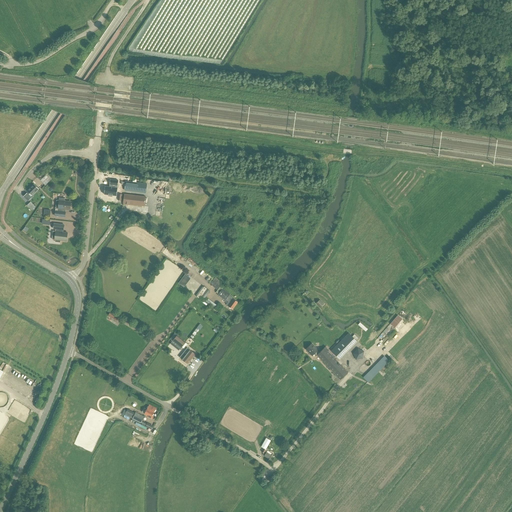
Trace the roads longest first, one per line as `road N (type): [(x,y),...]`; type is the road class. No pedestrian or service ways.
road 1 (tertiary): [(0,195),(132,0)]
road 2 (unclassified): [(69,279),(85,256),(93,158),(54,155),(18,189)]
road 3 (tertiary): [(0,511),(67,351)]
road 4 (unclassified): [(0,64),(42,61),(95,28),(113,0)]
road 5 (unknown): [(127,383),(201,285),(191,275)]
